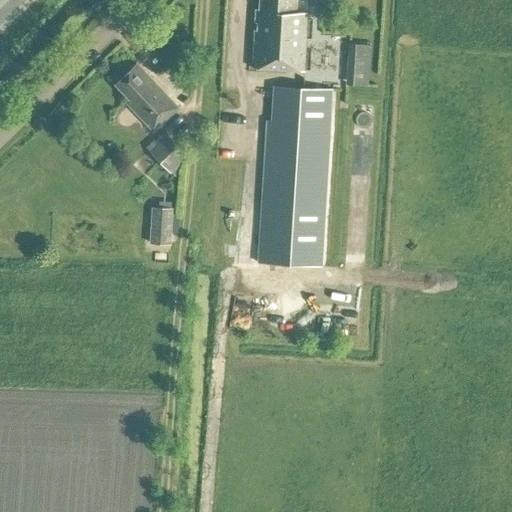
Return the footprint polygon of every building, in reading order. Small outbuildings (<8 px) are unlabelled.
[(304,71),(307,13),(297,12),(297,0),(259,0),(259,9),(256,9),(253,68),(304,71)] [(369,44),(349,43),(346,83),(366,85),(369,44)] [(116,84),(131,100),(128,103),(153,130),(178,107),(137,64),(116,84)] [(332,89),(303,87),(284,85),(269,85),(258,263),(321,266),(332,89)] [(183,151),(179,146),(168,134),(150,151),(171,173),(183,162),(183,151)] [(149,242),(171,244),(172,232),(178,233),(179,216),(173,216),(173,208),(152,207),(149,242)] [(233,371),(229,378),(228,387),(229,395),(233,402),(239,408),(246,412),(255,413),(263,412),(270,408),(276,402),(280,395),(281,387),(280,378),(276,371),(270,365),(263,361),(255,360),(246,361),(239,365),(233,371)]
